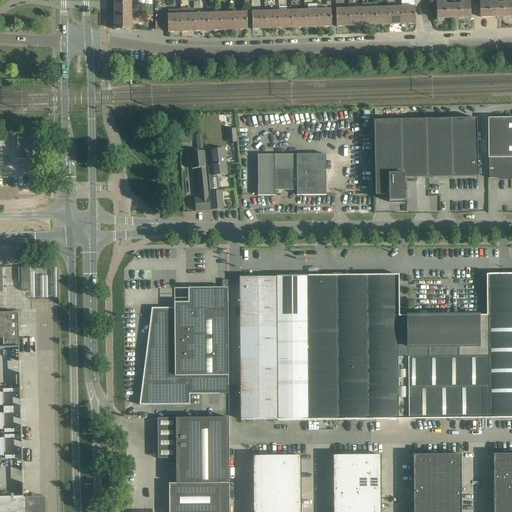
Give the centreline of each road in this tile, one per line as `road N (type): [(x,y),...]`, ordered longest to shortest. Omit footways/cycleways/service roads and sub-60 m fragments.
road 1 (unclassified): [(88,41),(227,50),(431,44)]
road 2 (unclassified): [(170,228),(511,227)]
road 3 (tertiary): [(99,511),(92,237)]
road 4 (tertiary): [(69,238),(79,511)]
road 5 (tertiary): [(93,215),(88,41)]
road 6 (tertiary): [(64,42),(68,214)]
